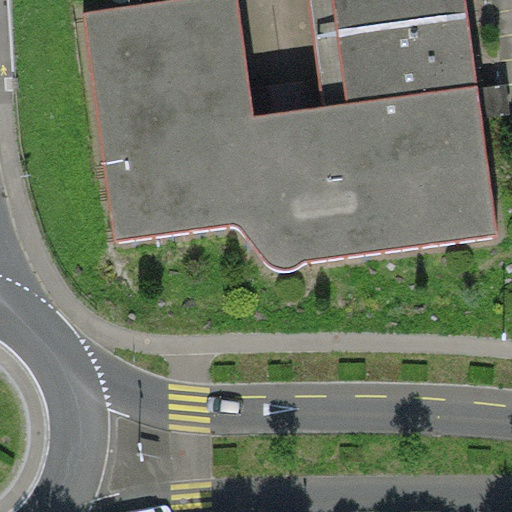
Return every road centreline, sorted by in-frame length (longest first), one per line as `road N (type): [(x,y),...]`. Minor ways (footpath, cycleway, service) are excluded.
road 1 (primary): [(511,426),(192,410),(136,397),(63,356)]
road 2 (primary): [(131,511),(289,497),(511,496)]
road 3 (primary): [(62,511),(82,470),(86,430),(63,356)]
